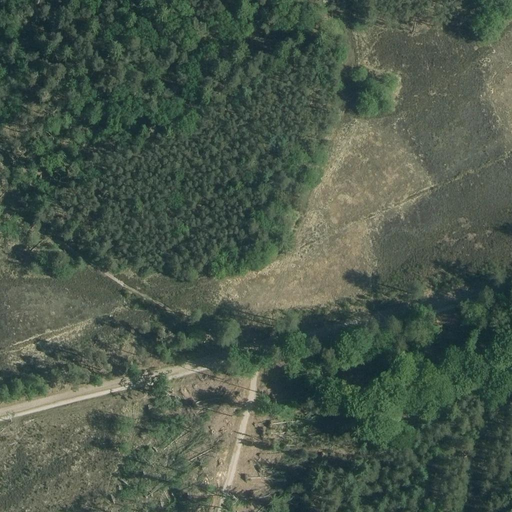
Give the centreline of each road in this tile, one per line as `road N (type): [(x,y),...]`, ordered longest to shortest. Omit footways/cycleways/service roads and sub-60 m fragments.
road 1 (track): [(234,355),(0,204)]
road 2 (track): [(251,351),(511,286)]
road 3 (track): [(0,411),(234,355)]
road 4 (track): [(254,385),(220,511)]
